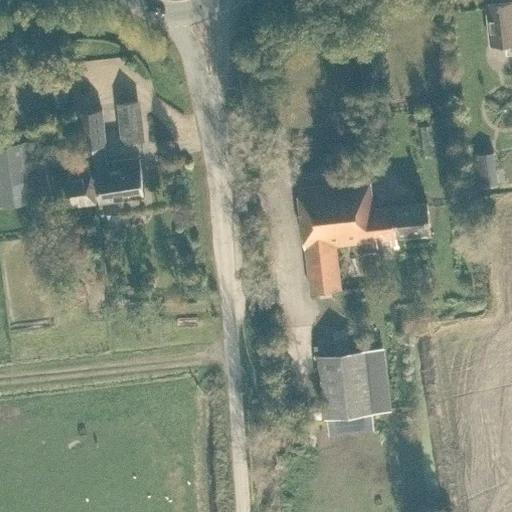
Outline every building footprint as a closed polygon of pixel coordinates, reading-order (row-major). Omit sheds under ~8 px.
[(511,0),(486,4),(490,44),(505,42),(506,54),(511,53),(511,0)] [(387,89),(382,42),(358,45),(363,92),(387,89)] [(59,78),(58,71),(50,71),(50,79),(47,79),(50,112),(69,110),(66,77),(59,78)] [(145,141),(141,100),(117,102),(121,143),(145,141)] [(76,112),(80,147),(105,144),(101,109),(76,112)] [(0,202),(37,198),(29,138),(0,141),(0,202)] [(478,154),(481,178),(497,176),(494,152),(478,154)] [(99,200),(144,194),(141,166),(139,166),(138,157),(99,162),(100,171),(95,171),(99,200)] [(95,201),(90,164),(89,158),(67,161),(68,172),(52,174),(56,206),(95,201)] [(336,244),(375,240),(376,247),(397,245),(396,236),(431,232),(427,202),(374,208),(370,179),(298,187),(305,248),(306,248),(311,292),(341,289),(336,244)] [(326,416),(372,410),(365,349),(318,355),(326,416)]
